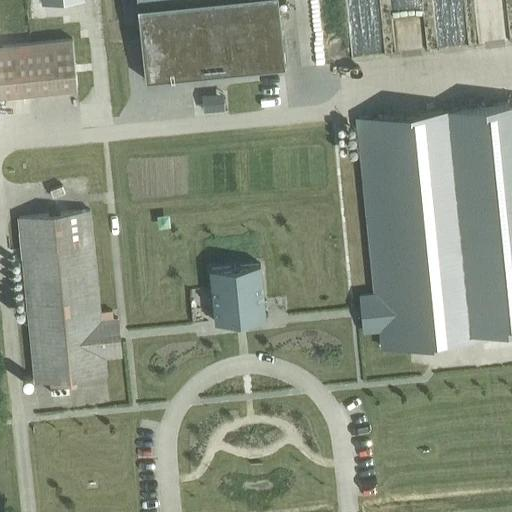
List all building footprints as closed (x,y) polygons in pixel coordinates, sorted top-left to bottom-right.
[(137,0),(145,81),(285,67),(278,0),(137,0)] [(337,0),(339,37),(368,36),(366,0),(337,0)] [(0,45),(0,94),(76,86),(72,39),(0,45)] [(484,337),(484,332),(511,329),(511,138),(508,103),(461,107),(358,118),(376,293),(359,295),(363,331),(379,329),(381,347),(484,337)] [(100,319),(89,210),(18,217),(34,381),(106,374),(104,356),(121,355),(117,318),(100,319)] [(219,360),(268,355),(259,264),(210,269),(219,360)] [(197,295),(181,296),(181,312),(198,312),(197,295)]
